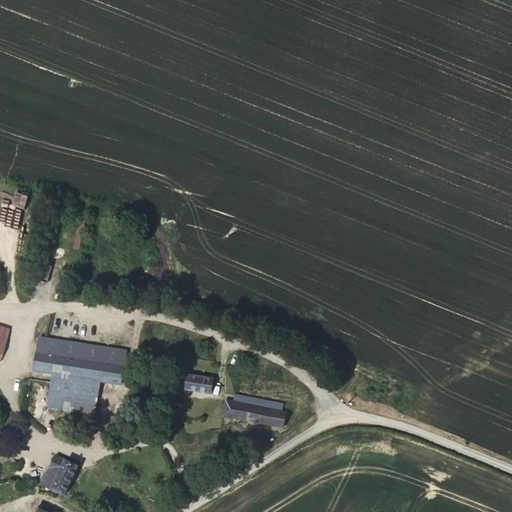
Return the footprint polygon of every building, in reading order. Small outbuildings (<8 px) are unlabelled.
[(74,249),(80,250),(85,221),(79,220),(74,249)] [(0,357),(9,331),(0,327),(0,357)] [(121,384),(127,351),(40,337),(34,370),(53,373),(48,407),(93,414),(98,380),(121,384)] [(185,390),(211,393),(213,379),(188,375),(185,390)] [(286,412),(287,405),(235,394),(234,402),(286,412)] [(283,427),(286,412),(234,402),(227,400),(224,417),(283,427)] [(65,495),(78,466),(56,455),(47,474),(45,473),(40,484),(65,495)]
